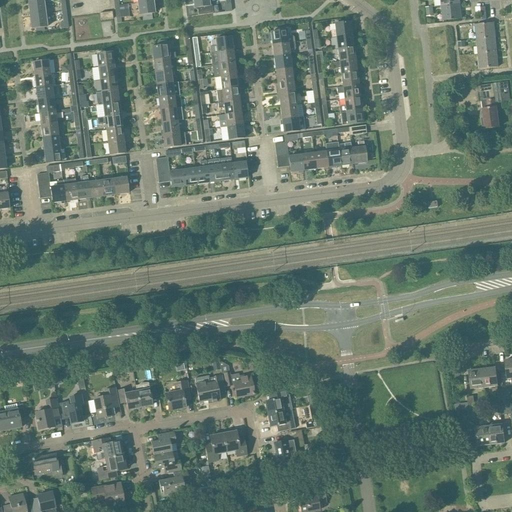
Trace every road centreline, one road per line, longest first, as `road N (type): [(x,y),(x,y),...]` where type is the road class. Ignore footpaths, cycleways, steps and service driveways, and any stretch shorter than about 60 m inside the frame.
road 1 (residential): [(395,174),(378,185),(0,235)]
road 2 (tertiary): [(341,306),(302,304),(147,332)]
road 3 (tertiary): [(147,332),(343,325)]
road 4 (residential): [(395,174),(402,152),(388,30),(355,0)]
road 5 (residential): [(369,511),(343,325)]
road 6 (tertiary): [(343,325),(511,284)]
road 7 (tertiary): [(511,278),(341,306)]
road 8 (residential): [(0,482),(11,478),(11,456),(20,447),(135,430)]
road 9 (residential): [(255,451),(246,413),(238,411),(135,430)]
road 10 (tertiary): [(0,354),(147,332)]
